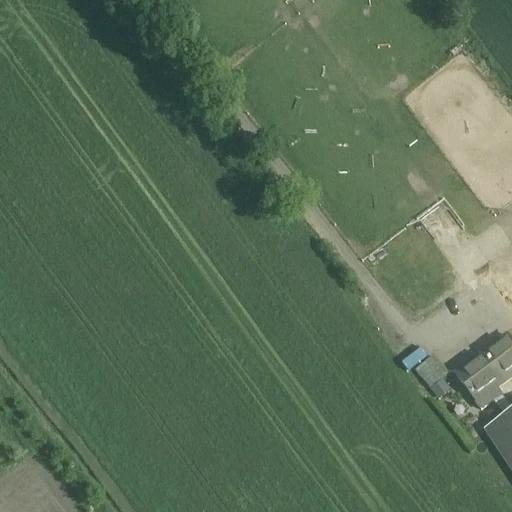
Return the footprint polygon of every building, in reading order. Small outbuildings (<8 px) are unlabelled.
[(487,264),(511,251),(511,234),(480,250),(487,264)] [(511,299),(511,275),(502,281),(511,299)] [(503,396),(497,388),(511,376),(511,342),(508,337),(471,365),(455,377),(482,412),(503,396)] [(430,390),(449,375),(435,356),(416,371),(430,390)] [(496,417),(484,424),(495,441),(495,442),(511,467),(511,450),(508,450),(494,429),(510,431),(511,414),(511,400),(497,411),(496,417)]
